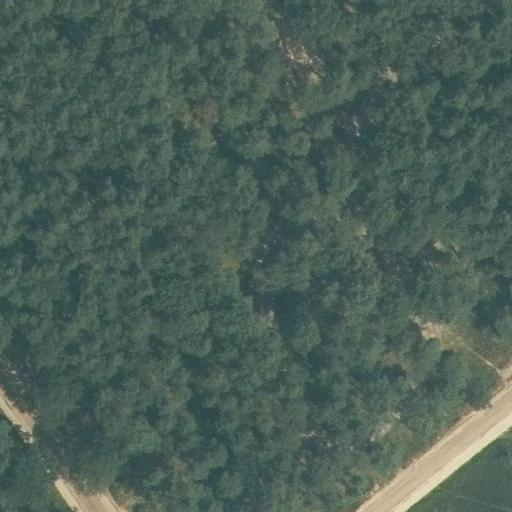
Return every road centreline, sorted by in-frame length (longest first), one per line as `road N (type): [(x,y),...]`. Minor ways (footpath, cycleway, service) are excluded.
road 1 (track): [(342,134),(383,244),(301,244),(267,257),(262,276),(296,411),(321,449),(341,450),(369,436),(415,384),(430,343),(384,260)]
road 2 (track): [(495,0),(384,71),(342,134)]
road 3 (track): [(374,511),(511,397)]
road 4 (track): [(0,369),(102,511)]
road 5 (track): [(342,134),(270,0)]
